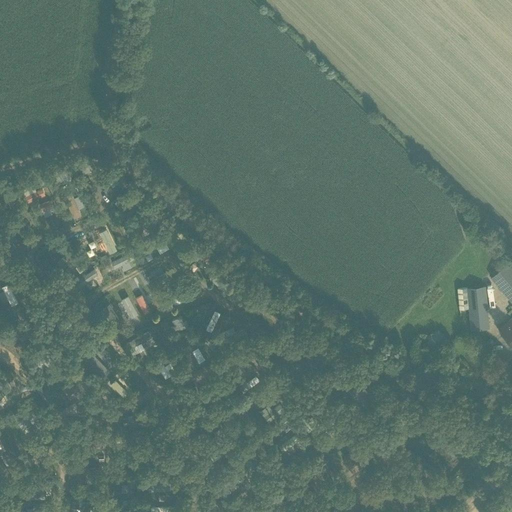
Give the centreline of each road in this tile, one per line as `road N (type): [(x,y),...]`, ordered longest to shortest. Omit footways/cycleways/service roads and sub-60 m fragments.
road 1 (track): [(105,145),(394,378),(511,462)]
road 2 (track): [(117,0),(105,145)]
